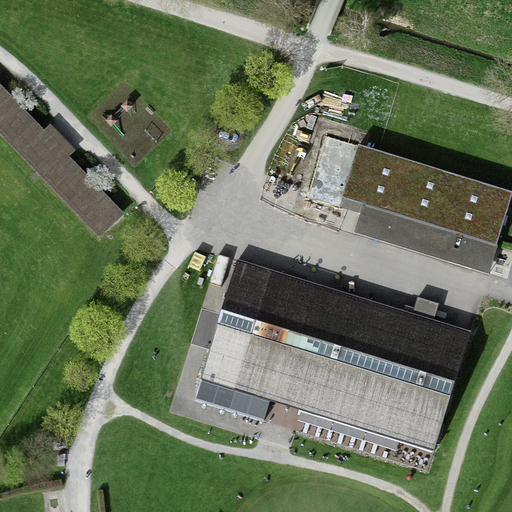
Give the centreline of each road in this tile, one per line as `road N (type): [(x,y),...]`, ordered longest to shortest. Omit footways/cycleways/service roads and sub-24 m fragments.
road 1 (track): [(313,51),(251,168),(132,330),(83,455),(79,511)]
road 2 (track): [(420,511),(386,492),(190,447),(101,396)]
road 3 (track): [(511,290),(221,206)]
road 4 (track): [(189,248),(0,57)]
road 5 (track): [(313,51),(511,110)]
road 6 (track): [(511,341),(469,425),(449,511)]
road 7 (track): [(157,0),(313,51)]
